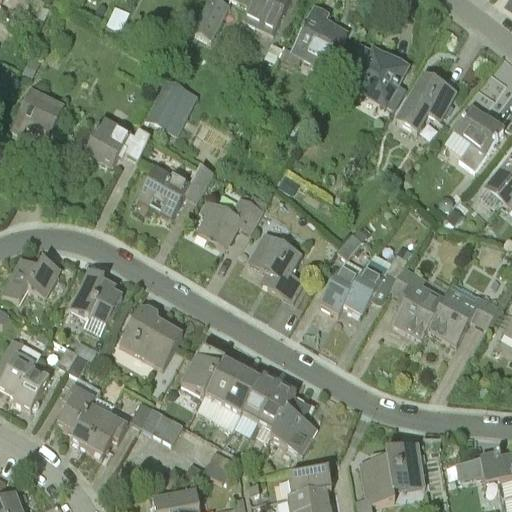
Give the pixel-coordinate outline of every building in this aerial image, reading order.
[(80,0),(61,0),(56,12),(69,19),(73,11),(74,12),(80,0)] [(228,0),(227,3),(248,14),(243,25),(272,41),(293,0),(228,0)] [(511,0),(503,14),(511,19),(511,0)] [(228,14),(208,4),(190,37),(211,48),(228,14)] [(100,10),(95,19),(101,23),(107,14),(100,10)] [(120,37),(129,19),(115,11),(106,29),(120,37)] [(328,24),(312,15),(300,38),(301,38),(290,58),(327,77),(347,41),(325,29),(328,24)] [(42,29),(31,24),(26,33),(37,38),(42,29)] [(363,55),(342,89),(342,90),(386,115),(387,114),(395,118),(406,98),(397,92),(407,75),(386,63),(384,67),(363,55)] [(22,78),(33,83),(40,68),(28,63),(22,78)] [(0,76),(0,85),(7,89),(12,79),(2,73),(0,76)] [(454,103),(423,84),(396,128),(416,139),(426,121),(438,129),(454,103)] [(169,138),(188,102),(165,89),(146,125),(169,138)] [(29,98),(15,127),(49,144),(63,116),(29,98)] [(453,138),(470,151),(459,166),(474,178),(498,145),(497,145),(502,138),(471,114),(453,138)] [(95,142),(86,157),(113,172),(121,158),(137,168),(149,144),(137,137),(133,145),(102,127),(93,141),(95,142)] [(356,148),(348,162),(361,169),(369,155),(356,148)] [(511,160),(492,184),(511,201),(511,160)] [(153,215),(171,225),(188,197),(200,204),(213,181),(200,174),(189,192),(172,182),(171,184),(155,175),(140,201),(156,210),(153,215)] [(300,194),(286,185),(279,195),(293,204),(300,194)] [(214,212),(197,241),(225,257),(238,234),(250,241),(267,211),(253,202),(247,211),(239,206),(230,222),(214,212)] [(453,215),(453,210),(449,206),(444,206),(440,209),(440,215),(444,219),(449,219),(453,215)] [(455,216),(446,226),(456,235),(464,225),(455,216)] [(368,241),(358,233),(352,240),(362,249),(368,241)] [(337,258),(347,267),(362,249),(352,240),(337,258)] [(263,241),(248,270),(272,284),(266,295),(293,310),(303,290),(291,282),(302,263),(263,241)] [(407,267),(411,259),(400,254),(397,260),(407,267)] [(397,260),(385,280),(396,287),(403,274),(408,267),(397,260)] [(60,280),(56,278),(42,269),(37,277),(24,270),(17,283),(13,281),(1,302),(18,313),(27,296),(45,307),(60,280)] [(340,274),(319,310),(338,322),(343,312),(342,312),(358,285),(340,274)] [(404,308),(392,331),(421,348),(427,337),(426,337),(441,311),(419,298),(426,287),(403,274),(396,287),(389,299),(404,308)] [(343,312),(361,323),(382,286),(363,276),(358,285),(342,312),(343,312)] [(113,294),(89,280),(68,317),(87,328),(83,334),(99,344),(105,334),(106,334),(122,305),(110,298),(113,294)] [(427,337),(455,354),(470,329),(486,338),(498,316),(478,304),(471,315),(447,301),(441,311),(426,337),(427,337)] [(142,317),(139,315),(119,350),(163,376),(182,342),(157,328),(157,321),(148,315),(142,317)] [(9,323),(0,317),(0,332),(2,334),(9,323)] [(511,324),(503,340),(511,345),(511,324)] [(38,338),(35,344),(45,350),(49,344),(38,338)] [(0,390),(0,396),(14,404),(15,405),(31,377),(31,378),(41,362),(24,352),(23,353),(12,346),(0,366),(0,381),(4,384),(0,390)] [(67,379),(78,360),(67,353),(56,372),(67,379)] [(224,369),(223,369),(201,356),(180,393),(203,406),(205,403),(204,403),(224,369)] [(67,379),(77,385),(88,366),(78,360),(67,379)] [(223,413),(244,376),(225,365),(223,369),(224,369),(204,403),(205,403),(223,413)] [(240,424),(242,420),(242,419),(261,386),(244,376),(223,413),(240,424)] [(15,405),(14,404),(12,408),(30,418),(48,388),(31,378),(31,377),(15,405)] [(258,429),(279,392),(263,382),(261,386),(242,419),(242,420),(258,429)] [(73,442),(96,402),(75,391),(73,395),(72,394),(62,412),(67,415),(56,433),(72,442),(73,442)] [(258,429),(273,437),(274,438),(293,404),(294,405),(296,401),(279,392),(258,429)] [(69,447),(86,457),(106,421),(107,421),(110,415),(109,414),(111,410),(96,402),(73,442),(72,442),(69,447)] [(274,438),(273,437),(269,444),(302,463),(317,436),(302,427),(309,414),(294,405),(293,404),(274,438)] [(140,409),(130,427),(141,434),(152,415),(140,409)] [(152,415),(141,434),(152,440),(163,422),(152,415)] [(127,433),(107,421),(106,421),(86,457),(102,466),(113,447),(117,449),(116,450),(117,450),(127,433)] [(173,427),(163,422),(152,440),(162,446),(173,427)] [(162,446),(163,446),(172,451),(182,433),(173,427),(162,446)] [(356,511),(370,511),(371,511),(394,508),(392,499),(424,494),(417,454),(384,460),(385,466),(359,471),(365,505),(356,507),(356,511)] [(227,479),(233,469),(215,458),(209,468),(227,479)] [(498,460),(479,463),(484,492),(511,487),(511,490),(511,463),(499,465),(498,460)] [(203,478),(209,481),(222,489),(227,479),(209,468),(203,478)] [(191,471),(185,481),(190,485),(203,492),(209,481),(203,478),(191,471)] [(172,474),(167,484),(173,488),(185,495),(190,485),(185,481),(172,474)] [(154,477),(148,487),(167,498),(173,488),(167,484),(154,477)] [(292,504),(330,497),(327,479),(289,486),(292,504)] [(247,493),(249,502),(259,500),(257,491),(247,493)] [(288,511),(328,511),(327,499),(331,498),(330,497),(292,504),(287,504),(288,511)] [(0,511),(22,511),(18,501),(0,508),(0,511)] [(196,511),(195,501),(152,509),(152,511),(196,511)] [(244,511),(243,503),(232,505),(233,511),(244,511)]
